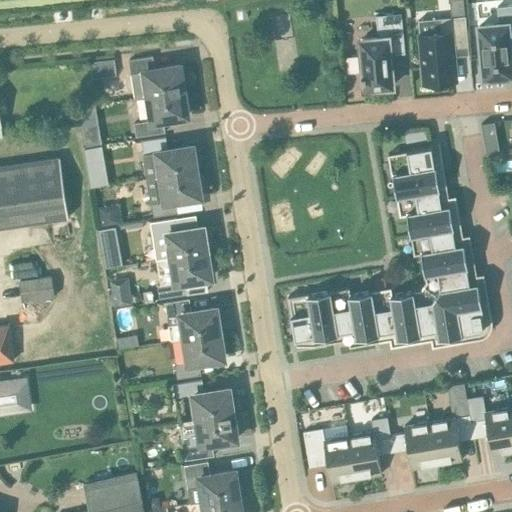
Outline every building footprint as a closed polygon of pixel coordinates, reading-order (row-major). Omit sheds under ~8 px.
[(464,13),(462,0),(450,0),(452,14),(464,13)] [(485,77),(511,74),(511,60),(510,41),(511,41),(511,4),(498,6),(499,23),(480,25),(485,77)] [(366,88),(391,86),(394,85),(391,54),(406,53),(402,12),(378,15),(380,37),(361,39),(366,88)] [(291,14),(276,15),(277,35),(292,34),(291,14)] [(454,83),(453,80),(457,79),(454,49),(469,47),(466,15),(440,18),(441,33),(420,34),(425,83),(439,81),(439,84),(454,83)] [(149,95),(185,89),(181,64),(156,68),(154,55),(130,59),(136,96),(149,94),(149,95)] [(185,89),(149,95),(153,120),(135,122),(137,136),(166,131),(164,118),(189,114),(185,89)] [(94,104),(79,107),(81,123),(96,120),(94,104)] [(487,157),(500,155),(494,121),(481,123),(487,157)] [(149,178),(198,170),(194,145),(169,149),(167,136),(143,140),(149,178)] [(441,188),(438,167),(445,166),(441,144),(408,150),(389,154),(393,175),(394,175),(401,215),(408,214),(415,254),(422,253),(427,281),(421,289),(393,294),(392,287),(352,293),(350,286),(310,293),(310,292),(289,296),(292,314),(291,315),(297,348),(318,344),(317,337),(339,333),(339,332),(355,329),(356,338),(380,333),(380,332),(396,330),(398,338),(422,334),(422,333),(438,330),(439,338),(459,335),(459,334),(469,332),(470,340),(481,338),(483,337),(486,336),(487,335),(488,334),(490,332),(491,330),(492,329),(492,328),(493,326),(493,324),(493,323),(493,321),(491,310),(484,312),(482,301),(483,301),(479,281),(471,283),(468,267),(469,266),(465,242),(457,244),(454,228),(455,227),(451,203),(443,205),(440,189),(441,188)] [(102,149),(87,152),(90,167),(105,164),(102,149)] [(0,162),(0,224),(70,218),(64,156),(0,162)] [(198,170),(149,178),(154,216),(179,212),(177,199),(202,195),(198,170)] [(156,259),(208,251),(204,226),(179,230),(177,217),(150,221),(156,259)] [(114,225),(98,228),(101,246),(118,243),(114,225)] [(208,251),(156,259),(160,284),(158,284),(160,298),(189,293),(187,280),(212,276),(208,251)] [(52,275),(19,279),(22,301),(55,296),(52,275)] [(113,306),(132,303),(128,277),(109,280),(113,306)] [(192,311),(190,298),(166,302),(168,316),(181,314),(182,322),(169,324),(172,339),(185,337),(185,338),(221,332),(217,307),(192,311)] [(0,361),(14,359),(9,322),(0,323),(0,361)] [(221,332),(185,338),(189,362),(175,364),(177,378),(202,374),(200,361),(225,357),(221,332)] [(197,419),(233,413),(229,388),(204,392),(202,379),(173,383),(175,397),(194,394),(197,418),(197,419)] [(5,408),(28,406),(25,380),(2,382),(5,408)] [(492,454),(511,450),(511,417),(510,407),(470,414),(471,421),(473,432),(488,429),(492,454)] [(197,419),(197,418),(179,421),(185,459),(214,455),(212,442),(237,438),(233,413),(197,419)] [(430,421),(437,463),(462,459),(458,434),(473,432),(471,421),(470,414),(430,421)] [(349,434),(357,477),(382,473),(378,448),(393,445),(391,434),(387,415),(371,418),(373,430),(349,434)] [(391,434),(393,445),(407,443),(412,467),(437,463),(430,421),(404,425),(405,432),(391,434)] [(357,477),(349,434),(325,439),(323,427),(304,430),(309,460),(327,457),(331,481),(357,477)] [(190,503),(203,501),(239,495),(235,470),(210,474),(208,461),(184,465),(190,503)] [(145,511),(137,469),(83,480),(89,509),(72,511),(145,511)] [(241,511),(239,495),(203,501),(204,511),(241,511)]
